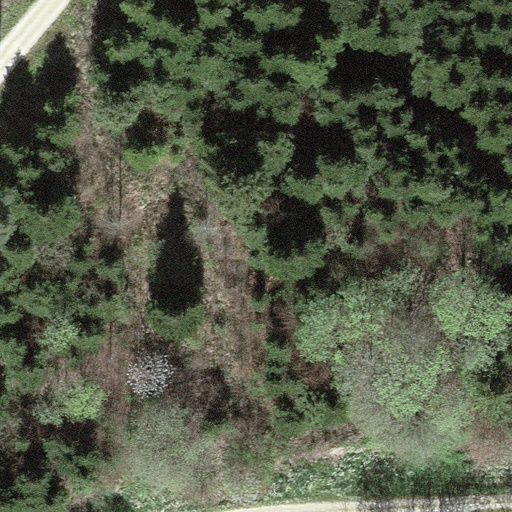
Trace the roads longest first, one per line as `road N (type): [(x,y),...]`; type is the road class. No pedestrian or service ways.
road 1 (track): [(349,511),(511,494)]
road 2 (track): [(85,0),(0,101)]
